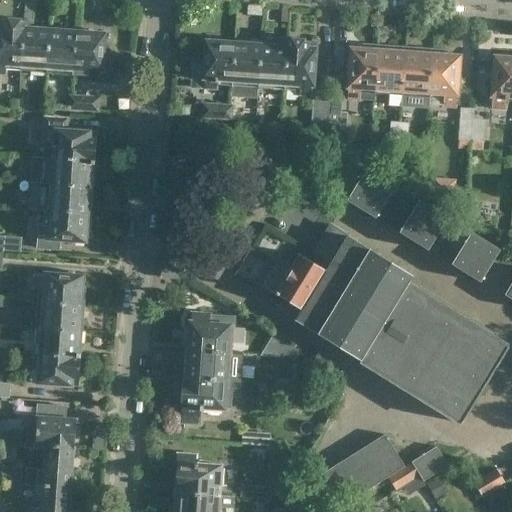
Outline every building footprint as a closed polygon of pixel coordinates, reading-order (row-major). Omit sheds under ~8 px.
[(20,70),(23,20),(0,18),(0,72),(6,73),(7,69),(20,70)] [(24,21),(23,20),(20,70),(46,72),(49,30),(23,28),(24,21)] [(49,30),(46,72),(73,74),(76,32),(49,30)] [(100,34),(76,32),(73,74),(87,75),(87,79),(112,80),(113,61),(101,60),(103,39),(100,34)] [(287,40),(286,48),(287,48),(284,89),(298,90),(298,93),(311,94),(315,49),(313,49),(313,42),(287,40)] [(231,85),(234,44),(212,42),(207,46),(205,65),(193,64),(191,86),(217,87),(217,84),(231,85)] [(257,95),(258,87),(261,46),(234,44),(231,85),(230,93),(257,95)] [(286,48),(261,46),(258,87),(284,89),(287,48),(286,48)] [(376,88),(378,51),(351,49),(348,98),(360,98),(360,97),(375,98),(376,88)] [(402,95),(405,53),(378,51),(376,88),(390,89),(389,103),(401,104),(402,95)] [(429,92),(431,55),(405,53),(402,95),(414,96),(414,91),(429,92)] [(431,55),(429,92),(428,102),(442,103),(442,104),(455,105),(459,56),(431,55)] [(511,58),(495,57),(492,106),(506,107),(507,96),(511,96),(511,58)] [(75,110),(76,96),(68,95),(67,109),(75,110)] [(76,96),(75,110),(96,111),(97,97),(76,96)] [(327,127),(329,97),(315,96),(313,127),(327,127)] [(26,110),(27,97),(19,97),(18,109),(26,110)] [(329,97),(327,127),(348,129),(349,110),(343,110),(344,98),(329,97)] [(223,119),(224,105),(202,103),(201,117),(223,119)] [(224,105),(223,119),(231,119),(232,105),(224,105)] [(470,146),(472,117),(473,106),(459,106),(457,145),(470,146)] [(472,117),(470,146),(481,147),(481,139),(482,139),(484,118),(472,117)] [(45,118),(44,134),(43,143),(50,144),(49,159),(91,162),(91,165),(94,165),(96,136),(88,135),(88,133),(67,131),(67,119),(45,118)] [(399,134),(400,120),(391,119),(390,133),(399,134)] [(400,120),(399,134),(408,134),(409,121),(400,120)] [(89,188),(91,162),(49,159),(47,185),(89,188)] [(375,219),(395,186),(366,168),(346,201),(375,219)] [(45,211),(87,215),(89,188),(47,185),(45,211)] [(427,250),(448,217),(419,200),(398,232),(427,250)] [(5,201),(4,208),(16,209),(17,202),(5,201)] [(85,240),(87,215),(45,211),(44,225),(41,225),(40,237),(85,240)] [(326,271),(302,310),(296,320),(462,421),(508,345),(407,284),(412,275),(331,226),(315,251),(332,261),(326,271)] [(478,282),(499,250),(471,232),(450,264),(478,282)] [(302,310),(326,271),(298,254),(287,272),(275,264),(262,286),(302,310)] [(38,302),(80,304),(82,277),(37,274),(36,286),(39,286),(38,302)] [(10,300),(0,298),(0,307),(9,308),(10,300)] [(37,329),(78,331),(80,304),(38,302),(37,329)] [(189,350),(231,353),(233,326),(213,324),(214,315),(191,314),(189,350)] [(76,358),(77,353),(78,331),(37,329),(35,355),(76,358)] [(286,354),(292,343),(286,339),(274,332),(268,344),(285,354),(286,354)] [(286,354),(285,354),(293,359),(300,348),(292,343),(286,354)] [(187,378),(229,381),(231,353),(189,350),(188,359),(185,358),(184,376),(187,377),(187,378)] [(76,358),(35,355),(34,367),(31,369),(30,382),(79,386),(81,354),(77,353),(76,358)] [(242,382),(229,381),(187,378),(187,382),(184,382),(182,408),(202,410),(202,406),(227,408),(228,391),(237,392),(241,388),(242,382)] [(0,398),(8,399),(9,385),(0,383),(0,398)] [(0,412),(10,414),(11,399),(8,399),(0,398),(0,412)] [(74,447),(76,421),(24,417),(23,430),(36,431),(35,444),(47,445),(74,447)] [(247,445),(268,447),(269,433),(248,432),(247,445)] [(326,511),(329,511),(343,504),(388,477),(404,467),(384,435),(308,481),(326,511)] [(26,485),(36,485),(71,488),(74,447),(47,445),(46,470),(27,469),(26,485)] [(424,480),(444,468),(447,466),(436,447),(413,461),(420,474),(424,480)] [(175,492),(221,496),(223,468),(198,466),(198,461),(178,460),(175,492)] [(404,467),(388,477),(395,488),(420,474),(413,461),(404,467)] [(459,484),(471,476),(462,461),(450,469),(459,484)] [(20,470),(1,469),(8,498),(18,499),(20,470)] [(481,497),(491,491),(504,484),(496,471),(473,484),(481,497)] [(471,504),(481,497),(473,484),(463,491),(471,504)] [(69,511),(71,488),(36,485),(35,500),(43,500),(42,511),(69,511)] [(238,497),(267,499),(268,487),(238,485),(238,497)] [(235,497),(221,496),(175,492),(173,511),(220,511),(220,508),(234,509),(235,497)]
